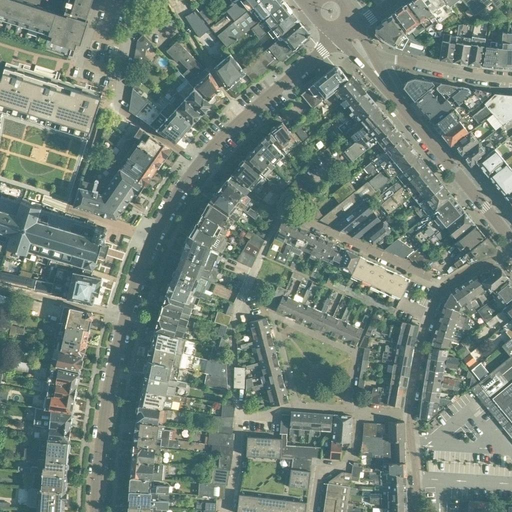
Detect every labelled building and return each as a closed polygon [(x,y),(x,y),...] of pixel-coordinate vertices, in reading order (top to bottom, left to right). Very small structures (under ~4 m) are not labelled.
[(0,19),(8,21),(14,0),(3,0),(0,9),(0,19)] [(18,25),(25,3),(14,0),(8,21),(18,25)] [(90,7),(69,0),(65,11),(87,17),(90,7)] [(217,35),(260,0),(239,0),(233,5),(218,17),(220,20),(214,25),(214,24),(210,27),(217,35)] [(263,18),(284,1),(283,0),(260,0),(217,35),(227,47),(250,28),(263,18)] [(434,16),(421,0),(411,0),(406,4),(424,29),(433,22),(430,19),(433,17),(434,16)] [(449,5),(444,0),(421,0),(434,16),(433,17),(437,23),(439,22),(440,22),(454,11),(449,5)] [(462,0),(474,15),(492,2),(497,8),(503,4),(500,0),(462,0)] [(258,39),(292,11),(284,1),(263,18),(250,28),(258,39)] [(28,28),(35,7),(25,3),(18,25),(28,28)] [(424,29),(406,4),(392,15),(408,36),(411,34),(413,32),(415,35),(424,29)] [(38,31),(45,10),(35,7),(28,28),(38,31)] [(205,8),(199,12),(209,24),(215,20),(205,8)] [(49,35),(56,13),(45,10),(38,31),(49,35)] [(87,17),(65,11),(64,16),(56,13),(49,35),(52,36),(51,41),(75,49),(77,44),(81,45),(88,21),(86,21),(87,17)] [(279,38),(300,21),(292,11),(271,28),(279,38)] [(186,18),(196,34),(206,26),(196,13),(186,18)] [(408,36),(392,15),(376,27),(376,34),(382,40),(382,39),(393,45),(393,46),(394,46),(394,45),(413,53),(421,55),(428,57),(431,49),(414,38),(411,34),(408,36)] [(302,42),(305,39),(307,37),(308,32),(300,21),(279,38),(280,39),(243,69),(242,70),(245,73),(251,81),(255,80),(293,49),(293,50),(302,42)] [(210,31),(206,26),(196,34),(200,38),(210,31)] [(452,62),(456,36),(443,33),(439,59),(452,62)] [(505,69),(506,33),(502,33),(502,42),(496,42),(495,68),(502,68),(505,69)] [(152,44),(142,35),(137,40),(136,48),(144,56),(146,49),(146,50),(152,44)] [(466,64),(470,45),(469,45),(470,38),(456,36),(452,62),(466,64)] [(470,45),(466,64),(480,66),(484,41),(478,40),(479,38),(472,37),(470,45)] [(495,68),(496,42),(491,41),(491,40),(486,39),(482,67),(495,68)] [(217,83),(206,67),(205,69),(177,41),(166,51),(177,62),(179,60),(188,69),(182,74),(211,104),(213,104),(216,100),(216,97),(213,95),(215,93),(217,92),(219,90),(219,88),(217,83)] [(136,48),(133,65),(142,67),(144,56),(136,48)] [(243,69),(230,54),(213,68),(226,89),(245,73),(242,70),(243,69)] [(0,181),(67,203),(90,132),(99,105),(101,99),(101,98),(103,93),(96,91),(81,86),(77,85),(58,79),(34,71),(29,70),(14,65),(6,63),(5,67),(1,79),(0,78),(0,181)] [(308,88),(301,95),(312,108),(313,109),(323,99),(348,79),(347,77),(338,67),(334,67),(308,88)] [(211,104),(182,74),(178,70),(173,75),(181,84),(175,89),(177,91),(178,91),(202,113),(210,104),(211,104)] [(151,90),(134,75),(133,82),(147,94),(150,90),(151,90)] [(344,108),(365,91),(352,76),(348,79),(323,99),(329,106),(337,99),(344,108)] [(415,78),(409,80),(407,80),(403,87),(414,101),(432,86),(433,85),(436,87),(442,83),(441,83),(440,83),(415,78)] [(147,94),(133,82),(132,89),(143,98),(147,94)] [(445,99),(461,87),(442,83),(436,87),(445,99)] [(432,86),(414,101),(426,115),(444,100),(432,86)] [(433,124),(463,101),(476,89),(461,87),(445,99),(444,100),(426,115),(433,124)] [(129,111),(136,116),(140,111),(141,109),(143,107),(143,106),(146,101),(147,101),(143,98),(132,89),(131,97),(131,100),(130,103),(129,111)] [(470,110),(491,93),(487,92),(488,91),(484,91),(476,89),(463,101),(470,110)] [(178,91),(177,91),(168,101),(171,104),(192,123),(202,113),(178,91)] [(346,132),(377,106),(365,91),(344,108),(352,116),(338,128),(343,134),(346,132)] [(453,144),(492,114),(502,106),(503,94),(495,93),(483,102),(486,105),(472,115),(469,111),(441,134),(451,146),(453,144)] [(477,161),(511,132),(511,120),(508,116),(510,95),(503,94),(502,106),(492,114),(453,144),(471,166),(477,161)] [(441,134),(469,111),(470,110),(463,101),(433,124),(441,134)] [(192,123),(171,104),(167,109),(165,108),(160,113),(162,114),(162,115),(183,133),(192,123)] [(368,131),(386,116),(383,112),(382,112),(377,106),(346,132),(355,142),(360,137),(368,130),(368,131)] [(160,112),(149,125),(156,130),(175,143),(183,133),(166,118),(162,115),(160,113),(160,112)] [(370,146),(394,126),(386,116),(368,131),(368,130),(360,137),(355,142),(344,151),(352,161),(370,147),(370,146)] [(301,141),(282,123),(278,127),(277,126),(276,127),(274,127),(271,129),(271,131),(270,132),(286,153),(301,141)] [(394,126),(374,143),(382,152),(402,135),(399,132),(394,126)] [(131,140),(161,160),(165,155),(167,155),(169,152),(169,150),(170,148),(139,128),(135,133),(131,139),(131,140)] [(286,153),(270,132),(258,144),(255,148),(273,164),(278,159),(280,160),(284,155),(286,153)] [(303,132),(298,136),(302,141),(307,136),(303,132)] [(511,132),(477,161),(505,196),(511,190),(511,132)] [(374,176),(411,146),(402,135),(382,152),(371,161),(372,161),(364,168),(368,174),(371,172),(374,176)] [(126,139),(121,147),(121,150),(153,173),(157,167),(158,168),(162,162),(161,161),(161,160),(131,140),(130,139),(126,139)] [(311,145),(307,149),(315,159),(319,155),(311,145)] [(396,174),(419,156),(416,152),(415,150),(411,146),(374,176),(374,177),(368,181),(375,191),(379,188),(396,174)] [(93,159),(98,153),(91,148),(89,155),(93,159)] [(273,164),(255,148),(251,152),(244,160),(244,161),(263,178),(264,176),(266,177),(275,166),(273,164)] [(121,150),(112,162),(119,167),(145,185),(153,173),(121,150)] [(102,165),(107,159),(102,156),(98,162),(102,165)] [(381,204),(427,166),(419,156),(396,174),(400,179),(381,194),(379,192),(381,191),(379,188),(375,191),(372,194),(381,204)] [(266,181),(263,178),(244,161),(232,174),(250,190),(251,191),(258,183),(262,186),(266,181)] [(412,195),(435,175),(427,166),(381,204),(388,214),(411,194),(412,195)] [(145,185),(119,167),(106,187),(81,180),(80,186),(74,206),(109,217),(116,219),(134,193),(137,195),(145,185)] [(250,190),(232,174),(230,177),(228,180),(227,179),(218,191),(242,209),(244,211),(246,209),(248,206),(246,205),(251,199),(246,195),(248,193),(250,190)] [(420,205),(443,185),(435,175),(412,195),(420,205)] [(298,178),(279,200),(285,205),(290,199),(304,182),(298,178)] [(343,218),(372,194),(375,191),(368,181),(367,182),(367,181),(356,190),(339,204),(323,216),(319,220),(328,224),(330,222),(334,227),(343,218)] [(339,204),(356,190),(349,181),(331,194),(339,204)] [(265,198),(263,201),(272,206),(274,203),(277,199),(283,192),(275,185),(265,198)] [(428,215),(451,195),(443,185),(420,205),(414,210),(420,218),(427,213),(428,215)] [(242,209),(218,191),(209,202),(234,220),(235,220),(237,221),(240,216),(238,215),(242,209)] [(347,233),(374,211),(373,211),(381,204),(372,194),(343,218),(334,227),(341,230),(344,228),(347,233)] [(0,243),(0,244),(1,245),(2,244),(7,245),(6,247),(13,249),(12,251),(20,254),(20,253),(26,255),(26,253),(27,253),(27,252),(29,252),(29,251),(38,254),(37,255),(39,255),(39,254),(49,257),(48,258),(50,259),(50,258),(51,258),(51,261),(58,263),(58,260),(60,261),(60,262),(61,262),(61,261),(71,264),(71,265),(72,265),(72,264),(82,267),(89,270),(92,271),(92,272),(93,271),(94,270),(93,270),(93,269),(92,269),(96,266),(97,266),(97,265),(96,265),(95,260),(96,260),(96,259),(97,260),(98,259),(97,258),(97,256),(104,258),(103,258),(106,259),(106,256),(108,248),(109,248),(109,246),(104,245),(105,242),(105,240),(104,240),(104,238),(103,238),(105,231),(106,232),(107,230),(106,230),(106,228),(104,228),(104,229),(97,227),(98,226),(96,225),(97,225),(95,224),(95,225),(93,225),(94,222),(88,220),(87,223),(85,223),(86,221),(84,221),(84,222),(74,219),(75,218),(73,218),(73,219),(71,218),(72,215),(66,213),(65,216),(63,216),(64,215),(62,214),(62,215),(52,212),(53,211),(51,211),(51,212),(42,209),(42,208),(42,207),(41,206),(41,204),(29,200),(24,199),(24,198),(23,201),(21,200),(21,202),(16,200),(16,199),(15,199),(15,200),(10,198),(10,197),(9,197),(8,198),(3,196),(3,195),(2,195),(1,197),(0,197),(0,243)] [(446,226),(464,211),(451,195),(428,215),(406,231),(410,236),(412,234),(422,246),(436,234),(436,235),(446,226)] [(234,220),(209,202),(206,207),(207,207),(203,214),(228,230),(228,229),(231,224),(232,225),(234,220)] [(317,207),(307,215),(314,218),(320,212),(317,207)] [(250,208),(246,213),(255,219),(258,215),(250,208)] [(380,220),(374,211),(347,233),(358,238),(380,220)] [(456,238),(474,223),(464,211),(446,226),(436,235),(440,239),(450,231),(456,238)] [(228,230),(203,214),(202,214),(199,215),(197,219),(198,221),(196,225),(223,240),(229,230),(228,229),(228,230)] [(285,241),(292,225),(282,221),(272,243),(281,247),(284,241),(285,241)] [(384,222),(366,236),(367,237),(366,239),(369,243),(371,242),(372,244),(377,241),(379,244),(385,239),(382,236),(390,230),(384,222)] [(223,240),(196,225),(196,226),(195,226),(193,225),(191,229),(192,231),(193,231),(192,232),(189,236),(211,247),(212,247),(218,250),(223,240)] [(293,245),(301,229),(292,225),(285,241),(288,243),(283,254),(280,252),(276,260),(285,264),(290,251),(293,245)] [(464,255),(486,237),(479,228),(476,225),(455,242),(464,255)] [(303,249),(310,233),(301,229),(293,245),(290,251),(300,255),(303,249)] [(262,230),(259,236),(265,239),(268,234),(262,230)] [(264,240),(259,236),(253,233),(248,241),(260,249),(264,240)] [(312,254),(319,238),(310,233),(303,249),(312,254)] [(182,248),(181,252),(181,254),(182,254),(182,255),(182,254),(213,266),(216,258),(218,253),(210,249),(211,247),(189,236),(185,247),(182,248)] [(495,253),(496,249),(486,237),(464,255),(454,264),(457,268),(470,261),(487,255),(495,253)] [(321,258),(328,242),(319,238),(312,254),(310,258),(319,262),(321,258)] [(397,239),(384,250),(404,259),(414,250),(397,239)] [(330,262),(337,246),(328,242),(321,258),(330,262)] [(339,266),(346,250),(337,246),(330,262),(335,264),(326,283),(332,286),(334,281),(339,272),(341,267),(339,266)] [(414,260),(425,251),(421,247),(409,258),(412,262),(414,260)] [(276,260),(280,252),(270,248),(266,256),(276,260)] [(350,277),(359,256),(346,250),(339,266),(341,267),(339,272),(350,277)] [(242,251),(237,260),(251,268),(256,258),(242,251)] [(421,263),(429,256),(425,251),(414,260),(418,265),(421,263)] [(207,280),(213,266),(182,254),(182,255),(177,267),(207,280)] [(360,281),(369,260),(359,256),(350,277),(360,281)] [(424,267),(432,260),(429,256),(421,263),(424,267)] [(370,286),(379,265),(369,260),(360,281),(370,286)] [(303,273),(305,268),(295,264),(293,268),(303,273)] [(380,291),(389,270),(379,265),(370,286),(380,291)] [(231,279),(234,272),(220,266),(217,273),(231,279)] [(67,299),(92,305),(95,295),(98,296),(101,285),(100,285),(101,279),(91,276),(91,275),(90,276),(87,275),(89,270),(82,267),(81,274),(74,272),(73,273),(67,299)] [(207,280),(177,267),(171,281),(202,293),(207,280)] [(314,272),(305,268),(303,273),(312,277),(314,272)] [(503,281),(507,277),(499,268),(485,273),(478,275),(489,292),(503,281)] [(390,296),(400,274),(389,270),(380,291),(390,296)] [(293,272),(291,277),(301,281),(303,277),(293,272)] [(323,276),(314,272),(312,277),(321,280),(323,276)] [(400,300),(410,279),(400,274),(390,296),(400,300)] [(487,290),(476,276),(468,281),(478,296),(484,304),(488,301),(483,293),(487,290)] [(480,307),(475,310),(476,311),(477,310),(486,322),(494,316),(494,315),(511,300),(511,279),(511,277),(504,282),(503,281),(489,292),(489,293),(490,292),(495,297),(493,298),(482,306),(480,307)] [(210,296),(202,293),(171,281),(166,294),(194,303),(197,304),(200,298),(207,301),(210,296)] [(478,296),(468,281),(459,287),(472,307),(475,310),(480,307),(475,299),(478,296)] [(287,290),(286,289),(278,286),(271,302),(279,305),(276,311),(286,315),(293,299),(285,295),(287,290)] [(472,307),(459,287),(451,293),(461,308),(462,307),(464,310),(465,309),(463,307),(466,305),(472,314),(476,311),(475,310),(472,307)] [(461,308),(451,293),(444,305),(458,311),(461,312),(464,310),(462,307),(461,308)] [(0,294),(0,307),(14,311),(17,299),(0,294)] [(190,315),(194,303),(166,294),(162,307),(190,315)] [(305,299),(303,298),(296,295),(294,299),(293,299),(286,315),(296,320),(305,299)] [(306,324),(313,307),(306,304),(308,297),(304,296),(303,298),(305,299),(296,320),(306,324)] [(494,316),(486,322),(490,326),(498,320),(503,326),(510,320),(511,318),(511,300),(494,315),(494,316)] [(228,315),(233,304),(226,301),(222,312),(228,315)] [(325,312),(328,306),(324,304),(322,311),(323,311),(316,328),(326,333),(333,316),(325,312)] [(444,305),(441,315),(468,324),(469,318),(460,315),(461,312),(458,311),(444,305)] [(186,326),(190,315),(162,307),(158,318),(186,327),(186,326)] [(323,311),(322,311),(313,307),(306,324),(316,328),(323,311)] [(93,314),(92,313),(88,312),(88,311),(87,311),(87,312),(71,308),(69,316),(64,315),(62,323),(62,324),(89,330),(93,314)] [(221,324),(227,326),(230,316),(228,315),(222,312),(217,311),(214,322),(221,324)] [(346,341),(353,325),(345,321),(348,315),(344,313),(341,319),(343,320),(336,337),(346,341)] [(441,315),(437,325),(455,331),(457,325),(469,329),(470,326),(468,324),(441,315)] [(343,320),(341,319),(333,316),(326,333),(336,337),(343,320)] [(187,327),(186,326),(186,327),(158,318),(154,331),(183,339),(183,338),(184,332),(185,332),(187,327)] [(269,328),(267,318),(249,322),(252,333),(269,328)] [(511,318),(510,320),(503,326),(507,331),(511,337),(511,318)] [(416,336),(418,326),(402,322),(401,328),(391,326),(390,329),(384,328),(383,330),(400,334),(400,333),(416,336)] [(86,343),(89,330),(62,324),(62,323),(58,323),(55,336),(61,337),(63,338),(64,337),(86,343)] [(224,338),(227,326),(221,324),(217,336),(224,338)] [(11,325),(9,337),(15,338),(17,326),(11,325)] [(356,346),(363,329),(353,325),(346,341),(356,346)] [(370,325),(366,334),(371,335),(374,326),(370,325)] [(454,334),(455,331),(437,325),(434,334),(459,341),(461,337),(454,334)] [(272,339),(269,328),(252,333),(254,341),(247,343),(248,347),(255,345),(255,343),(272,339)] [(414,344),(416,336),(400,333),(400,334),(383,330),(383,334),(389,335),(388,336),(392,337),(391,341),(398,343),(397,343),(414,346),(414,344)] [(186,339),(183,338),(183,339),(154,331),(152,342),(151,346),(183,354),(185,354),(185,355),(193,356),(194,350),(187,349),(186,350),(184,349),(186,339)] [(459,344),(459,341),(434,334),(431,346),(449,347),(451,342),(459,344)] [(370,336),(364,335),(359,347),(365,348),(367,348),(370,336)] [(225,351),(224,338),(217,336),(215,348),(225,351)] [(58,343),(56,350),(60,350),(61,350),(61,351),(83,356),(86,343),(64,337),(63,338),(61,337),(60,344),(58,343)] [(511,337),(502,346),(511,357),(511,355),(511,337)] [(275,349),(272,339),(255,343),(255,345),(258,354),(275,349)] [(412,356),(414,346),(397,343),(396,349),(394,349),(395,348),(388,347),(389,346),(386,345),(385,351),(395,353),(412,356)] [(465,345),(457,351),(463,359),(470,352),(465,345)] [(180,368),(183,354),(151,346),(148,361),(180,368)] [(213,361),(213,362),(226,365),(225,351),(215,348),(213,361)] [(448,350),(430,348),(428,358),(446,361),(458,364),(459,358),(447,356),(448,350)] [(79,371),(83,356),(61,351),(61,350),(60,350),(54,349),(51,365),(79,371)] [(278,360),(275,349),(258,354),(260,362),(253,364),(254,368),(261,366),(260,364),(278,360)] [(384,351),(382,361),(383,361),(394,363),(410,366),(412,356),(395,353),(385,351),(384,351)] [(471,353),(470,352),(463,359),(469,366),(476,360),(470,353),(471,353)] [(472,388),(471,389),(503,427),(511,438),(511,355),(511,357),(479,382),(478,382),(471,388),(472,388)] [(457,369),(458,364),(446,361),(428,358),(426,369),(444,372),(445,366),(457,369)] [(227,379),(226,365),(213,362),(213,361),(209,360),(206,374),(227,379)] [(263,375),(280,371),(278,360),(260,364),(261,366),(263,375)] [(177,381),(180,368),(148,361),(145,375),(177,381)] [(472,369),(481,380),(490,373),(481,362),(472,369)] [(408,376),(410,366),(394,363),(392,373),(408,376)] [(48,367),(45,380),(48,381),(47,382),(77,387),(79,373),(50,367),(48,367)] [(244,388),(245,368),(235,367),(234,387),(244,388)] [(443,377),(444,372),(426,369),(424,379),(459,385),(459,381),(443,377)] [(283,381),(280,371),(263,375),(265,383),(258,385),(259,389),(266,387),(266,386),(283,381)] [(407,386),(408,376),(392,373),(391,379),(383,378),(382,382),(384,382),(407,386)] [(228,391),(227,379),(206,374),(204,386),(228,391)] [(471,388),(478,382),(472,374),(471,378),(469,387),(471,387),(471,388)] [(187,383),(177,381),(145,375),(142,390),(174,395),(176,386),(186,387),(187,383)] [(458,390),(459,385),(424,379),(422,389),(440,393),(441,387),(453,389),(453,390),(458,390)] [(74,400),(77,387),(47,382),(48,381),(43,380),(41,394),(47,395),(74,400)] [(286,392),(283,381),(266,386),(266,387),(269,396),(286,392)] [(405,396),(407,386),(384,382),(383,388),(378,387),(378,389),(377,389),(377,391),(381,392),(389,393),(405,396)] [(389,393),(388,399),(380,398),(381,392),(377,391),(377,389),(373,388),(370,403),(387,406),(387,404),(403,407),(405,396),(389,393)] [(439,398),(440,393),(422,389),(421,395),(421,399),(447,404),(451,401),(452,400),(439,398)] [(181,396),(174,395),(142,390),(139,404),(171,409),(172,401),(180,402),(181,396)] [(289,402),(286,392),(269,396),(271,407),(289,402)] [(72,413),(74,400),(47,395),(45,409),(46,409),(72,413)] [(433,418),(453,403),(451,401),(447,404),(421,399),(419,418),(433,418)] [(138,406),(136,422),(165,426),(169,426),(172,411),(138,406)] [(72,414),(72,413),(46,409),(46,412),(41,412),(41,415),(43,415),(43,417),(42,417),(41,426),(70,429),(72,414)] [(300,429),(301,412),(291,412),(289,434),(294,434),(294,429),(300,429)] [(310,430),(312,413),(301,412),(300,429),(299,435),(304,435),(304,430),(310,430)] [(321,431),(322,414),(312,413),(310,430),(309,436),(313,436),(314,430),(321,431)] [(331,432),(332,415),(322,414),(321,431),(331,432)] [(342,442),(344,416),(334,415),(332,441),(342,442)] [(350,443),(352,427),(353,417),(344,416),(342,442),(350,443)] [(220,417),(218,432),(232,433),(233,419),(220,417)] [(164,429),(165,426),(136,422),(135,430),(134,435),(174,440),(175,430),(164,429)] [(363,436),(362,452),(372,453),(372,454),(382,455),(382,439),(404,438),(404,426),(404,422),(402,422),(385,422),(385,434),(388,434),(388,437),(382,437),(376,437),(363,436)] [(376,424),(364,423),(363,436),(376,437),(376,424)] [(35,432),(34,438),(40,438),(40,439),(69,442),(70,429),(41,426),(41,432),(35,432)] [(234,433),(232,433),(218,432),(209,431),(207,444),(233,447),(234,439),(234,433)] [(282,434),(281,438),(280,458),(292,459),(291,469),(311,471),(312,458),(320,458),(321,448),(295,446),(286,445),(286,439),(286,434),(282,434)] [(134,435),(133,445),(161,448),(162,448),(162,446),(178,448),(179,441),(174,440),(134,435)] [(255,456),(256,437),(247,436),(246,456),(255,456)] [(263,457),(265,437),(256,437),(255,456),(263,457)] [(272,457),(273,438),(265,437),(263,457),(272,457)] [(281,438),(273,438),(272,457),(280,458),(281,438)] [(405,453),(404,438),(382,439),(382,455),(389,454),(389,456),(405,455),(405,453)] [(70,442),(69,442),(40,439),(40,449),(25,448),(24,457),(38,459),(68,462),(68,457),(69,457),(70,442)] [(340,460),(341,449),(342,442),(332,441),(331,441),(330,459),(340,460)] [(160,455),(161,448),(133,445),(132,461),(160,464),(161,455),(160,455)] [(212,445),(212,453),(220,454),(233,455),(233,447),(212,445)] [(218,469),(230,470),(233,455),(220,454),(219,469),(218,469)] [(405,463),(405,455),(389,456),(390,463),(405,463)] [(66,476),(68,462),(38,459),(38,467),(36,466),(36,467),(31,466),(31,468),(18,466),(18,471),(35,473),(66,476)] [(376,459),(375,470),(380,471),(383,471),(405,476),(405,463),(390,463),(383,463),(383,459),(377,459),(376,459)] [(130,477),(130,478),(154,480),(154,479),(162,480),(164,465),(160,464),(132,461),(130,477)] [(362,476),(363,467),(360,466),(353,465),(351,473),(351,476),(352,476),(359,477),(360,478),(360,476),(362,476)] [(227,484),(229,477),(230,470),(218,469),(219,469),(214,468),(214,469),(212,476),(211,483),(226,484),(227,484)] [(310,480),(311,471),(291,469),(290,477),(310,480)] [(406,486),(405,476),(383,471),(380,471),(380,475),(369,474),(369,479),(375,480),(375,479),(380,480),(406,486)] [(351,480),(352,476),(351,476),(351,473),(343,472),(343,474),(341,473),(329,482),(329,483),(328,483),(323,511),(345,511),(350,486),(351,480)] [(66,476),(35,473),(33,488),(65,490),(66,485),(68,483),(68,478),(66,476)] [(290,477),(289,486),(308,489),(310,480),(290,477)] [(130,478),(130,492),(150,493),(150,492),(156,492),(156,493),(159,493),(169,493),(169,486),(153,485),(154,480),(130,478)] [(406,495),(406,486),(380,480),(375,479),(375,480),(374,483),(387,486),(387,490),(387,491),(406,495)] [(225,497),(226,484),(211,483),(204,483),(203,496),(206,496),(217,496),(225,497)] [(65,492),(65,490),(33,488),(31,488),(30,498),(29,507),(36,507),(36,509),(64,511),(65,500),(67,498),(67,494),(65,492)] [(406,504),(406,495),(387,491),(387,490),(381,489),(380,494),(370,494),(370,498),(375,499),(381,499),(406,504)] [(128,493),(127,498),(129,499),(129,506),(162,508),(168,508),(169,500),(169,493),(159,493),(156,493),(156,492),(150,492),(150,493),(130,492),(128,493)] [(239,494),(236,511),(245,511),(248,495),(240,494),(239,494)] [(254,511),(256,496),(248,495),(245,511),(254,511)] [(262,511),(264,497),(256,496),(254,511),(262,511)] [(271,511),(273,498),(264,497),(262,511),(271,511)] [(279,511),(281,499),(273,498),(271,511),(279,511)] [(401,511),(406,511),(406,504),(381,499),(375,499),(370,498),(370,504),(382,504),(382,503),(388,505),(388,509),(401,511)] [(287,511),(289,500),(281,499),(279,511),(287,511)] [(296,511),(298,501),(289,500),(287,511),(296,511)] [(486,511),(488,506),(487,505),(487,501),(469,500),(468,511),(486,511)] [(298,501),(296,511),(305,511),(307,502),(298,501)] [(216,503),(206,502),(206,510),(216,511),(216,503)] [(347,503),(345,511),(361,511),(361,509),(352,509),(353,504),(347,503)]
